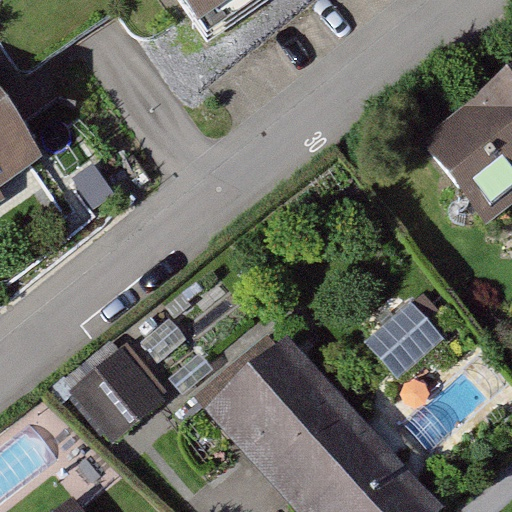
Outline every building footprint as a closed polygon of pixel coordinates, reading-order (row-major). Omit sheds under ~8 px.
[(195,0),(225,41),(282,0),(294,0),(304,13),(321,0),(195,0)] [(511,95),(438,151),(497,231),(511,219),(511,95)] [(43,165),(0,103),(0,209),(7,205),(0,195),(43,165)] [(451,511),(303,347),(222,419),(259,460),(305,511),(451,511)] [(134,362),(85,398),(126,452),(174,415),(134,362)]
